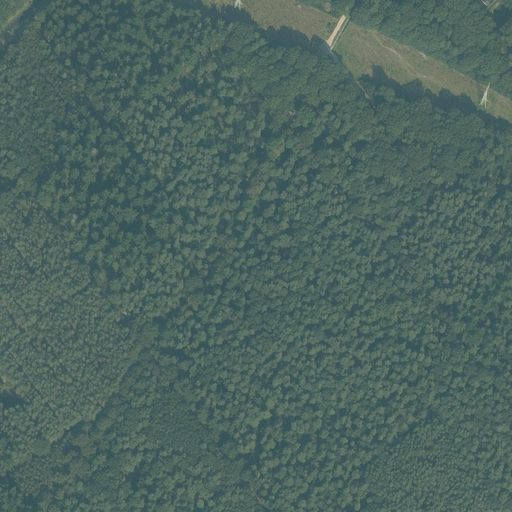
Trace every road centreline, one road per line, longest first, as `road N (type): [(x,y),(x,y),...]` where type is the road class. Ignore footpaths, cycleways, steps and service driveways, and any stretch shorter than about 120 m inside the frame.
road 1 (track): [(503,128),(373,258),(345,318),(207,437)]
road 2 (track): [(287,124),(463,346)]
road 3 (track): [(213,269),(324,50)]
road 4 (track): [(88,103),(213,269)]
road 5 (track): [(263,511),(145,352)]
road 6 (track): [(47,511),(144,349)]
road 7 (track): [(144,349),(35,199)]
road 8 (track): [(287,124),(203,17)]
road 9 (track): [(304,355),(383,457)]
road 10 (track): [(102,426),(78,425),(0,481)]
road 11 (track): [(427,417),(500,511)]
